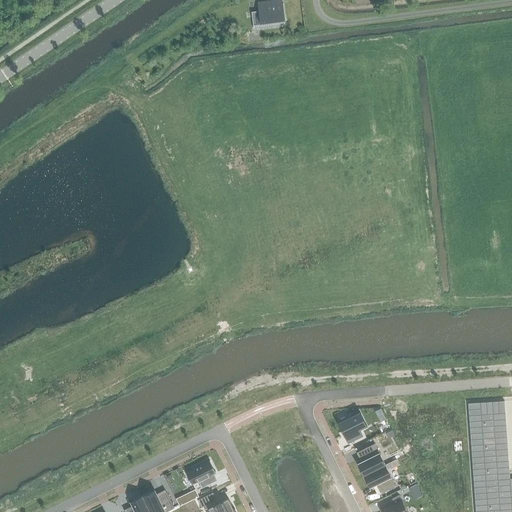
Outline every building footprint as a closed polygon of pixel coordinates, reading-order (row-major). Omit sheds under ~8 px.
[(258,12),(251,13),(253,24),(284,20),(281,0),(276,0),(257,2),(258,12)] [(511,404),(502,405),(503,425),(505,425),(511,424),(511,404)] [(502,405),(491,406),(493,425),(494,425),(501,425),(503,425),(502,405)] [(491,406),(480,407),(482,426),(484,426),(490,426),(493,425),(491,406)] [(480,407),(470,408),(470,412),(471,427),(480,426),(482,426),(480,407)] [(360,412),(337,423),(348,444),(358,439),(354,432),(367,426),(360,412)] [(459,412),(448,413),(450,433),(451,433),(458,432),(461,432),(459,412)] [(470,412),(459,412),(461,432),(468,431),(471,431),(471,427),(470,412)] [(448,413),(438,414),(439,433),(440,433),(447,433),(450,433),(448,413)] [(438,414),(427,415),(428,434),(429,434),(436,434),(439,433),(438,414)] [(427,415),(415,416),(417,435),(425,434),(428,434),(427,415)] [(364,461),(358,464),(363,476),(385,465),(374,444),(359,451),(364,461)] [(208,461),(186,471),(192,484),(198,481),(202,488),(209,484),(206,477),(215,473),(208,461)] [(385,465),(363,476),(369,487),(375,484),(380,494),(395,486),(385,465)] [(191,500),(198,497),(195,490),(188,493),(191,500)] [(150,492),(140,497),(147,511),(165,511),(170,510),(162,494),(153,498),(150,492)] [(483,494),(476,494),(477,511),(488,511),(487,496),(487,493),(483,494)] [(473,494),(466,495),(466,511),(477,511),(476,494),(473,494)] [(505,494),(498,495),(499,511),(510,511),(509,494),(505,494)] [(209,495),(198,500),(202,508),(213,502),(209,495)] [(394,504),(381,511),(407,511),(402,500),(401,501),(399,495),(391,498),(394,504)] [(462,495),(455,496),(456,511),(466,511),(466,495),(462,495)] [(494,495),(487,496),(488,511),(499,511),(498,495),(494,495)] [(451,496),(444,496),(444,511),(456,511),(455,496),(451,496)] [(133,508),(125,511),(147,511),(140,497),(130,502),(133,508)] [(228,498),(207,508),(209,511),(228,511),(234,510),(228,498)]
